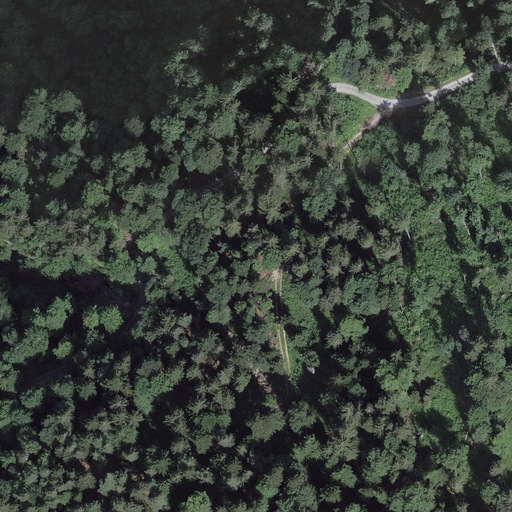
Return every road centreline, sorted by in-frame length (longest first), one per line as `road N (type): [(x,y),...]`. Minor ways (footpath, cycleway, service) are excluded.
road 1 (unclassified): [(0,411),(12,396),(124,333),(143,304),(143,258),(167,214),(250,162),(303,100),(338,86),(407,99),(511,63)]
road 2 (track): [(248,412),(283,404),(288,395),(278,291),(290,239),(328,169),(396,100)]
